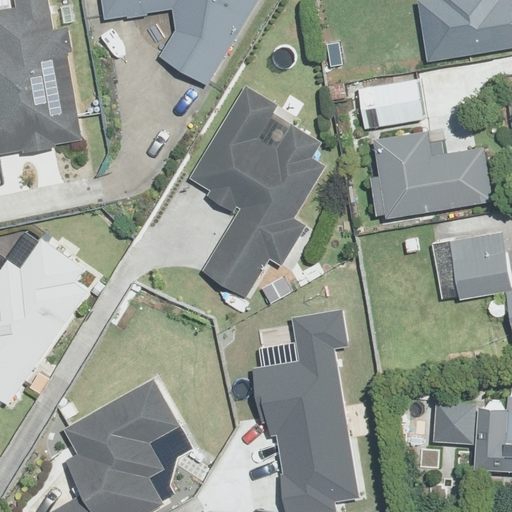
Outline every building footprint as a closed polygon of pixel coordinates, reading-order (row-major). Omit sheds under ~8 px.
[(106,0),(107,6),(172,1),(174,26),(160,49),(206,77),(253,0),(106,0)] [(381,0),(317,0),(323,42),(386,33),(381,0)] [(424,0),(393,0),(395,48),(426,47),(424,0)] [(511,0),(507,0),(454,7),(459,42),(511,35),(511,0)] [(0,162),(87,151),(71,33),(58,34),(54,8),(0,15),(0,162)] [(418,72),(358,81),(365,127),(425,118),(418,72)] [(224,205),(188,273),(247,304),(271,260),(284,267),(307,223),(292,215),(319,165),(304,158),(313,141),(291,130),(280,151),(260,140),(283,98),(240,76),(183,184),(224,205)] [(436,129),(378,136),(388,215),(493,201),(486,150),(439,156),(436,129)] [(511,261),(506,221),(451,229),(460,293),(511,284),(511,261)] [(0,397),(16,409),(69,333),(106,279),(48,238),(25,272),(12,263),(0,281),(0,397)] [(269,423),(282,511),(332,511),(331,504),(356,500),(333,346),(349,344),(344,313),(290,321),(296,362),(252,368),(260,424),(269,423)] [(80,491),(45,509),(46,511),(149,511),(165,504),(151,478),(167,469),(150,436),(179,421),(157,380),(66,428),(77,448),(61,457),(80,491)] [(481,397),(438,394),(436,438),(477,440),(475,472),(511,474),(511,390),(481,389),(481,397)]
